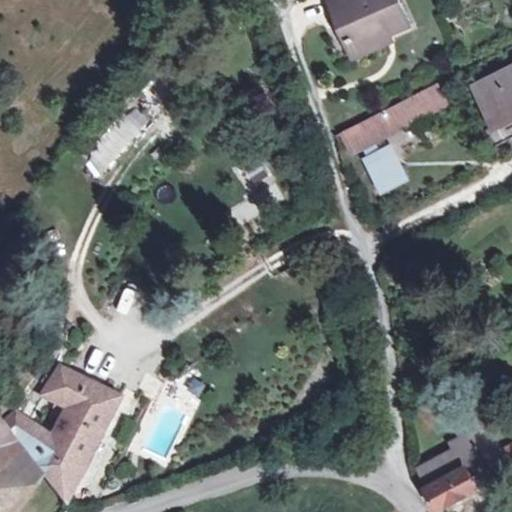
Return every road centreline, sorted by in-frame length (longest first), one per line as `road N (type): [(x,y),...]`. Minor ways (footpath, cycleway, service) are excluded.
road 1 (residential): [(394,493),(396,442),(379,313),(274,0)]
road 2 (residential): [(394,493),(324,467),(245,478),(131,511)]
